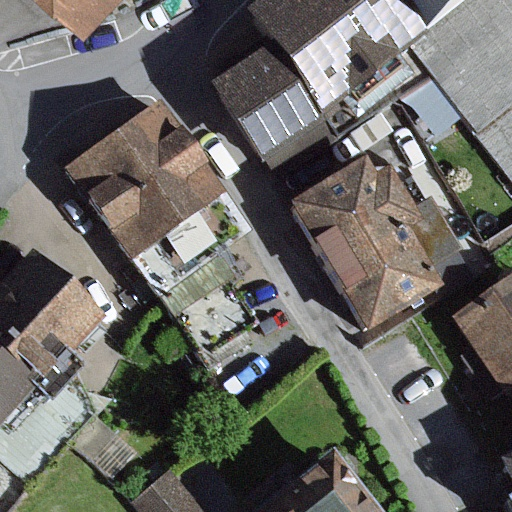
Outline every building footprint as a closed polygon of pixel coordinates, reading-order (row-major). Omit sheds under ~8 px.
[(38,0),(85,43),(124,0),(38,0)] [(191,102),(246,186),(263,175),(271,187),(425,89),(407,66),(355,0),(274,0),(226,32),(244,56),(213,77),(219,86),(191,102)] [(355,0),(407,66),(488,0),(355,0)] [(511,108),(511,27),(490,0),(488,0),(407,66),(425,89),(468,143),(511,108)] [(511,108),(468,143),(511,197),(511,108)] [(150,118),(55,183),(121,277),(128,272),(195,369),(249,332),(205,268),(238,246),(150,118)] [(352,172),(273,219),(353,351),(431,305),(419,286),(451,267),(418,211),(399,223),(376,184),(363,192),(352,172)] [(21,267),(0,289),(0,464),(26,490),(93,421),(80,393),(68,382),(73,376),(63,368),(93,335),(21,267)] [(511,281),(442,329),(497,410),(511,399),(511,281)] [(511,511),(511,458),(499,466),(511,490),(511,501),(504,506),(507,511),(511,511)] [(351,511),(319,470),(263,511),(351,511)] [(192,511),(165,478),(128,508),(131,511),(192,511)]
